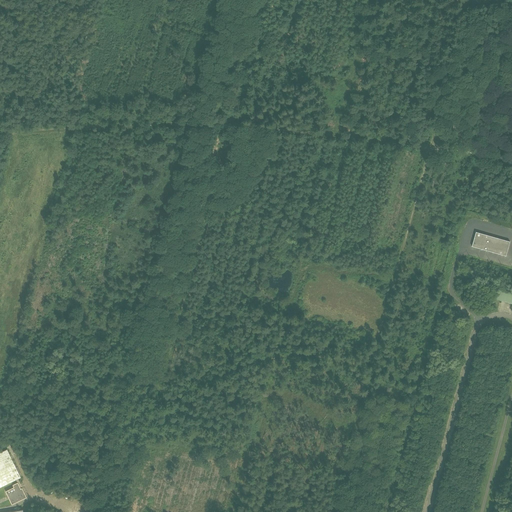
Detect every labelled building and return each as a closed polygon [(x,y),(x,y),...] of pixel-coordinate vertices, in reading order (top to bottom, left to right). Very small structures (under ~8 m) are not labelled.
[(472,246),(494,253),(506,256),(510,242),(476,232),(472,246)] [(495,299),(511,303),(511,292),(498,289),(495,299)] [(499,362),(501,355),(502,353),(477,347),(479,339),(476,349),(475,349),(475,353),(475,354),(473,364),(475,356),(499,362)] [(467,385),(492,391),(494,383),(470,376),(472,368),(471,368),(469,378),(468,378),(468,379),(467,382),(467,383),(468,383),(465,393),(467,385)] [(460,412),(457,422),(458,422),(460,414),(484,421),(486,412),(462,405),(464,397),(461,407),(461,408),(460,408),(459,411),(460,412),(459,412),(460,412)] [(476,450),(478,443),(479,441),(454,435),(456,427),(453,437),(452,437),(452,440),(452,441),(450,451),(452,444),(476,450)] [(18,482),(13,485),(14,487),(6,491),(12,505),(27,497),(18,479),(21,477),(7,449),(0,452),(0,487),(16,479),(18,482)] [(469,479),(470,474),(471,470),(447,464),(449,456),(446,466),(445,466),(444,470),(445,470),(442,481),(444,473),(469,479)] [(437,500),(434,510),(435,510),(437,502),(461,508),(463,499),(439,493),(441,485),(438,495),(437,495),(436,499),(437,499),(437,500)]
